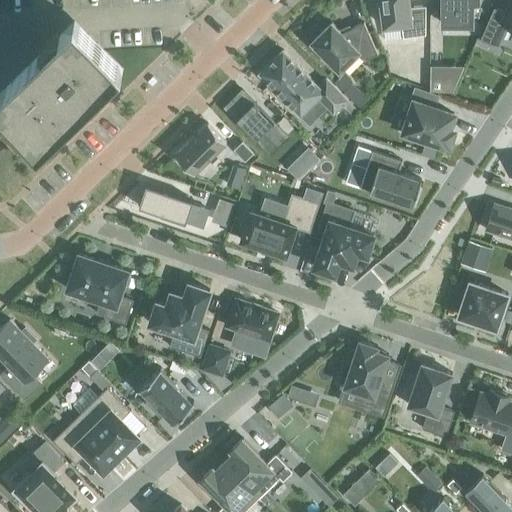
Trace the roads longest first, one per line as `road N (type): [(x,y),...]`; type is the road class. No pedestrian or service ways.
road 1 (residential): [(108,511),(346,312)]
road 2 (residential): [(275,0),(53,215)]
road 3 (residential): [(53,215),(346,312)]
road 4 (residential): [(346,312),(397,279),(511,108)]
road 5 (residential): [(346,312),(511,366)]
